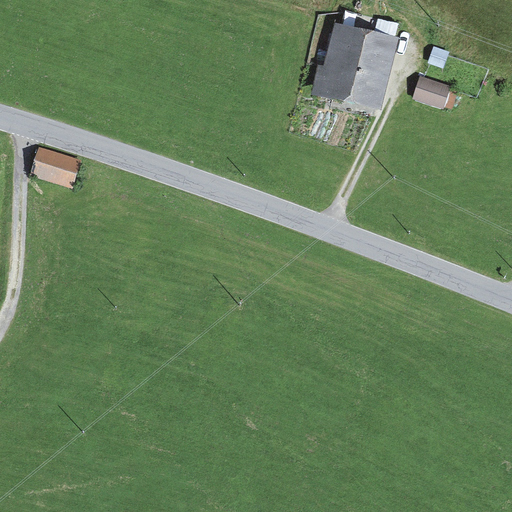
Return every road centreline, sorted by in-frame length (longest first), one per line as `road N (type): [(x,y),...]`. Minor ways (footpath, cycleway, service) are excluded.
road 1 (tertiary): [(0,117),(246,198),(511,301)]
road 2 (track): [(328,228),(415,45)]
